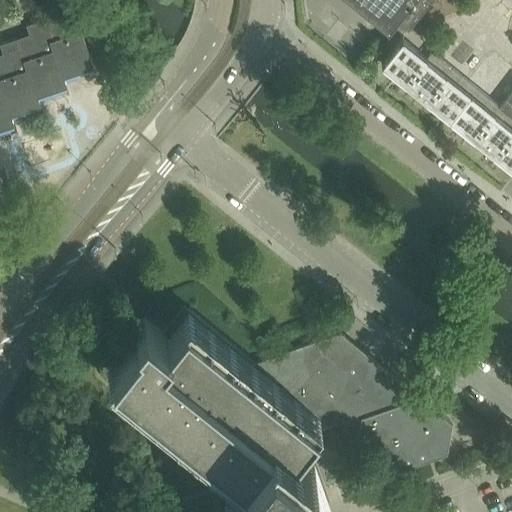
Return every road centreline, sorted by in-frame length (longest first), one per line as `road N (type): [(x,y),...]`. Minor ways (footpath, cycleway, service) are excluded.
road 1 (residential): [(183,135),(511,399)]
road 2 (residential): [(511,231),(263,30)]
road 3 (tertiary): [(0,364),(183,135)]
road 4 (tertiary): [(150,111),(0,307)]
road 5 (tertiary): [(183,135),(251,59),(263,30)]
road 6 (tertiary): [(219,0),(209,29),(150,111)]
